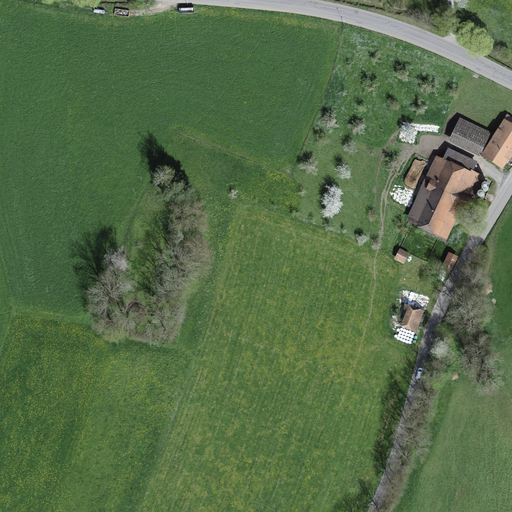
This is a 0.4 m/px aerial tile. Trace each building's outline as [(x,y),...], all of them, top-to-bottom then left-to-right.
[(511,119),(508,117),(483,155),(501,166),(506,158),(509,160),(511,155),(511,153),(510,152),(511,148),(511,119)] [(461,122),(454,136),(483,149),(490,135),(461,122)] [(455,203),(469,210),(473,202),(472,201),(483,178),(476,174),(475,176),(470,173),(475,163),(450,151),(444,162),(438,158),(419,198),(426,201),(422,209),(419,208),(414,219),(442,232),(455,203)] [(397,259),(403,262),(407,255),(401,251),(397,259)] [(450,255),(444,268),(450,271),(456,258),(450,255)] [(408,283),(404,292),(411,295),(415,286),(408,283)] [(408,307),(401,326),(414,331),(422,312),(408,307)]
